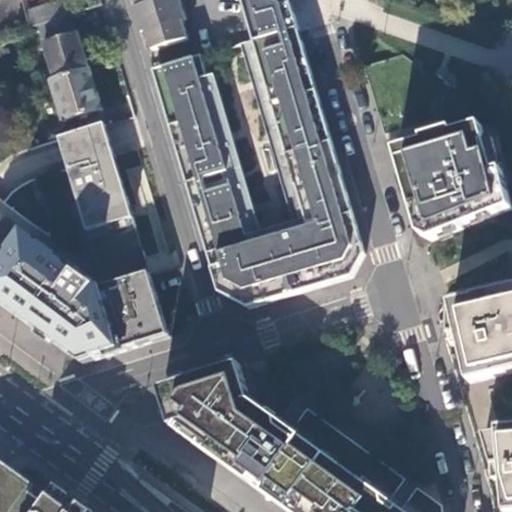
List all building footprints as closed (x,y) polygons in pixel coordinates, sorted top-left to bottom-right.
[(63,0),(62,0),(26,11),(31,28),(38,26),(69,15),(63,0)] [(189,38),(183,21),(187,20),(180,0),(137,0),(139,6),(134,7),(142,34),(147,32),(152,49),(189,38)] [(288,0),(242,0),(255,41),(314,233),(356,220),(291,1),(288,0)] [(56,80),(89,70),(72,14),(69,15),(38,26),(56,80)] [(142,34),(147,51),(152,49),(147,32),(142,34)] [(199,58),(155,71),(213,263),(256,251),(199,58)] [(56,80),(52,82),(65,122),(102,110),(89,70),(56,80)] [(106,125),(60,139),(66,156),(70,170),(72,178),(99,267),(102,269),(107,270),(146,259),(132,212),(115,156),(110,139),(106,125)] [(446,137),(392,153),(417,236),(428,245),(511,214),(511,210),(493,142),(482,145),(477,127),(446,137)] [(0,158),(8,156),(4,142),(0,143),(0,158)] [(256,251),(213,263),(222,292),(253,308),(357,274),(367,256),(356,220),(314,233),(256,251)] [(77,270),(25,233),(0,267),(0,304),(84,365),(170,337),(151,275),(106,288),(103,289),(96,284),(94,286),(89,282),(75,272),(77,270)] [(151,275),(146,259),(107,270),(102,269),(99,267),(106,288),(151,275)] [(511,289),(447,307),(448,340),(456,339),(468,386),(511,374),(511,289)] [(173,430),(182,427),(212,450),(208,455),(258,491),(286,511),(402,511),(259,409),(246,365),(161,393),(173,430)] [(499,434),(484,436),(493,467),(502,467),(505,511),(511,511),(511,427),(499,429),(499,434)] [(4,465),(0,466),(0,511),(89,511),(73,500),(63,492),(50,509),(35,498),(40,491),(4,465)]
